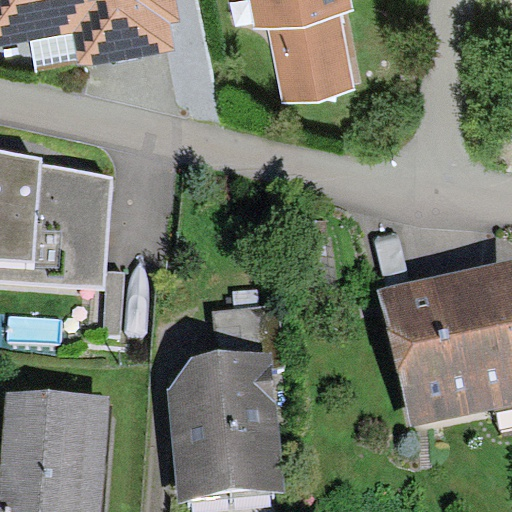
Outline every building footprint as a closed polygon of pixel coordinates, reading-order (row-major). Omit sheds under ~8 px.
[(164,0),(0,0),(0,35),(67,20),(74,52),(171,29),(164,0)] [(249,0),(255,30),(269,26),(282,102),(355,89),(339,10),(353,9),(351,0),(249,0)] [(40,157),(0,149),(0,282),(105,290),(107,270),(113,177),(41,165),(40,157)] [(511,259),(378,290),(413,426),(511,406),(511,259)] [(126,271),(107,270),(105,290),(103,336),(122,337),(126,271)] [(192,357),(167,388),(179,502),(285,492),(273,353),(192,357)] [(102,511),(109,396),(6,392),(0,478),(0,511),(102,511)]
